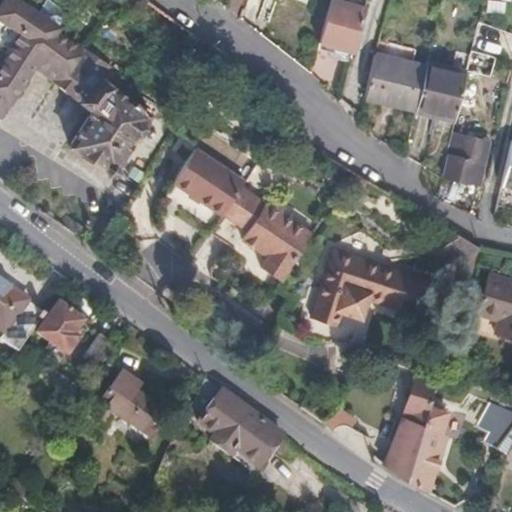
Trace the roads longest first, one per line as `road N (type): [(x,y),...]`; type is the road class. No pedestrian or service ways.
road 1 (tertiary): [(0,206),(373,482),(428,511)]
road 2 (residential): [(511,237),(438,210),(290,83),(174,0)]
